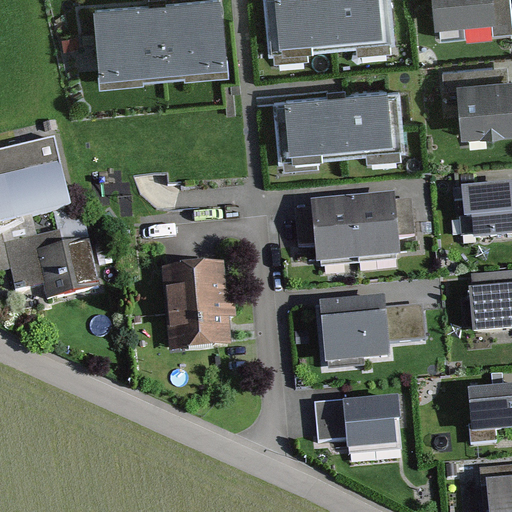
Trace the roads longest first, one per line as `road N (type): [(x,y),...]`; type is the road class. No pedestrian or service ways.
road 1 (unclassified): [(0,346),(274,471)]
road 2 (residential): [(274,471),(251,192)]
